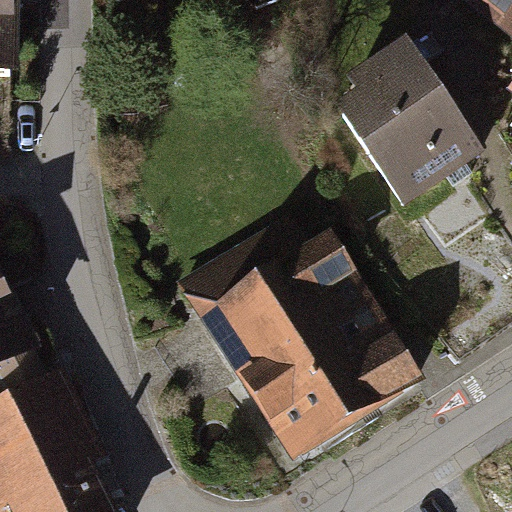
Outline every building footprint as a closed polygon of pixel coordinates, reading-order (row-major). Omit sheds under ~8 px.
[(0,0),(0,75),(11,75),(12,0),(0,0)] [(254,0),(257,11),(281,0),(254,0)] [(511,0),(487,0),(511,19),(511,0)] [(343,117),(405,206),(447,177),(454,186),(470,175),(464,165),(480,154),(418,66),(428,59),(417,44),(408,51),(406,49),(352,86),(364,103),(343,117)] [(210,317),(297,456),(417,381),(393,343),(391,344),(384,333),(366,345),(331,289),(351,276),(330,242),(210,317)] [(0,293),(0,406),(33,390),(16,359),(29,352),(0,293)] [(33,390),(0,406),(0,511),(1,511),(5,510),(14,505),(17,511),(106,511),(45,385),(33,390)]
